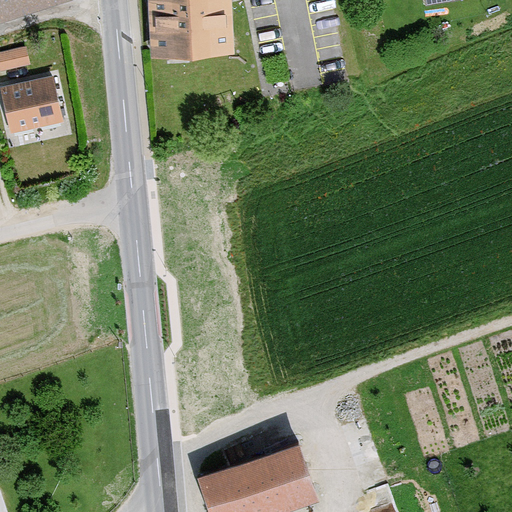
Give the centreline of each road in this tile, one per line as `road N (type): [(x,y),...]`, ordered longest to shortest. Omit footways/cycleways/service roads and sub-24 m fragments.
road 1 (secondary): [(162,511),(111,0)]
road 2 (track): [(126,205),(0,236)]
